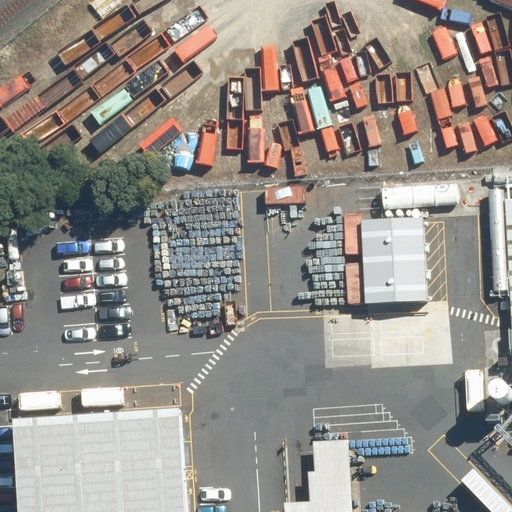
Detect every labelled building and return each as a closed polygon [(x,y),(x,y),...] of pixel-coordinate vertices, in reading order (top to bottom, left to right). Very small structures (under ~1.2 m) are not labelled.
[(511,192),(503,193),(511,327),(511,192)] [(435,299),(433,216),(350,218),(352,301),(372,300),(417,299),(435,299)] [(355,332),(373,331),(373,312),(331,313),(332,332),(352,332),(355,332)] [(373,331),(355,332),(356,349),(399,348),(399,331),(373,331)] [(353,351),(352,332),(332,332),(309,333),(309,352),(353,351)] [(491,364),(473,365),(475,411),(493,410),(491,364)] [(175,511),(167,396),(0,410),(8,511),(175,511)] [(359,511),(355,439),(320,441),(322,475),(314,475),(316,504),(290,505),(290,511),(359,511)]
